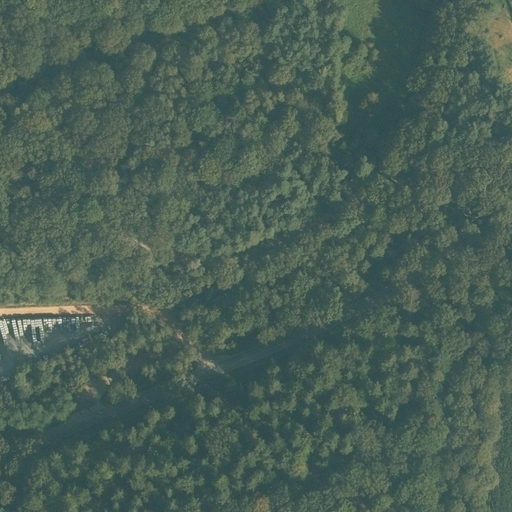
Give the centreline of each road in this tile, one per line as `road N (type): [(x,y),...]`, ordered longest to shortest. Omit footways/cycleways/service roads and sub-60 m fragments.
road 1 (secondary): [(0,455),(329,322),(511,225)]
road 2 (track): [(222,365),(150,309),(0,312)]
road 3 (track): [(395,179),(429,132),(479,0)]
road 4 (track): [(202,348),(175,352),(96,389),(85,420)]
road 5 (track): [(511,198),(421,190),(395,179)]
